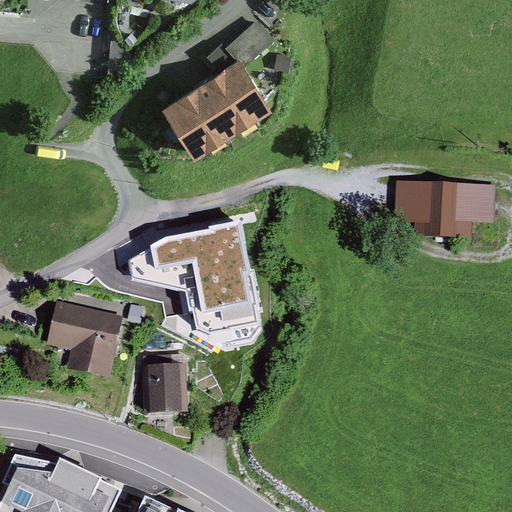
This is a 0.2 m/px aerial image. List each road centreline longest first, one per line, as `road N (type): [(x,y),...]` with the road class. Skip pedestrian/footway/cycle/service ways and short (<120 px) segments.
road 1 (unclassified): [(237,0),(129,91),(108,125),(102,150),(130,192),(130,221),(113,239),(0,302)]
road 2 (track): [(496,256),(407,243),(336,189),(290,177),(130,221)]
road 3 (residential): [(0,417),(146,451),(254,511)]
